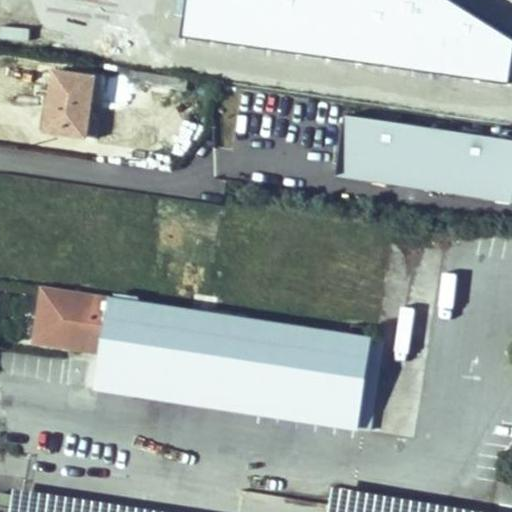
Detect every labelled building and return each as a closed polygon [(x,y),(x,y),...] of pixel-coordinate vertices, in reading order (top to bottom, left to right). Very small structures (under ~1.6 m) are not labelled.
[(126,52),(158,53),(159,25),(127,24),(126,52)] [(183,61),(186,36),(173,35),(171,59),(183,61)] [(150,85),(152,72),(131,69),(130,82),(150,85)] [(90,112),(94,77),(54,71),(51,96),(49,107),(53,107),(51,131),(96,138),(101,114),(90,112)] [(186,90),(187,78),(152,72),(150,85),(186,90)] [(511,134),(344,116),(336,181),(511,201),(511,134)] [(202,176),(209,134),(181,130),(174,171),(202,176)] [(370,429),(383,339),(276,322),(112,297),(97,387),(370,429)] [(511,502),(511,483),(500,482),(497,500),(511,502)]
